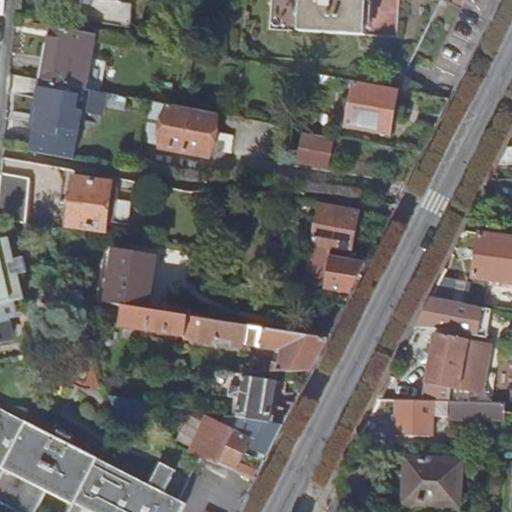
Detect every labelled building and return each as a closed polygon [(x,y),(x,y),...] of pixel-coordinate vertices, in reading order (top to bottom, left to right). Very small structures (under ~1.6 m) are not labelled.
[(364,83),(398,90),(411,63),(443,1),(441,0),(302,0),(300,31),(367,36),(364,83)] [(45,82),(86,89),(96,34),(55,26),(45,82)] [(343,80),(323,76),(321,88),(341,92),(343,80)] [(82,112),(88,114),(92,90),(86,89),(45,82),(39,80),(32,115),(45,118),(42,131),(60,134),(61,127),(78,131),(82,112)] [(400,90),(398,90),(364,83),(357,82),(353,101),(346,99),(345,106),(352,107),(348,127),(391,135),(400,90)] [(92,90),(88,114),(103,116),(108,93),(92,90)] [(210,157),(218,115),(185,108),(169,105),(160,147),(210,157)] [(30,129),(42,131),(45,118),(32,115),(30,129)] [(61,127),(60,134),(77,138),(78,131),(61,127)] [(334,141),(301,135),(296,164),(329,170),(334,141)] [(511,164),(511,148),(508,148),(499,165),(511,164)] [(2,158),(0,174),(31,180),(34,164),(2,158)] [(70,228),(107,232),(112,184),(75,180),(70,228)] [(0,221),(39,227),(43,198),(0,191),(0,221)] [(331,256),(332,256),(333,249),(353,253),(360,212),(321,205),(306,286),(326,289),(331,256)] [(511,238),(481,234),(475,277),(511,281),(511,238)] [(0,304),(12,302),(24,299),(10,239),(0,240),(0,304)] [(126,307),(149,310),(157,258),(117,252),(108,303),(126,307)] [(326,289),(351,293),(366,263),(332,256),(331,256),(326,289)] [(488,337),(492,310),(492,309),(433,297),(417,327),(437,327),(488,337)] [(15,318),(12,302),(0,304),(0,342),(12,339),(8,320),(15,318)] [(327,339),(149,310),(126,307),(123,325),(188,336),(187,339),(214,344),(218,339),(235,342),(234,347),(252,350),(253,344),(262,346),(262,347),(282,351),(278,373),(311,372),(327,339)] [(436,333),(424,399),(459,399),(460,389),(482,393),(492,345),(436,333)] [(248,411),(259,412),(273,415),(278,384),(246,377),(247,374),(226,375),(227,383),(234,382),(245,382),(243,390),(238,390),(238,394),(242,395),(239,409),(248,411)] [(146,402),(111,398),(122,426),(137,431),(146,402)] [(506,420),(507,412),(507,404),(423,401),(399,401),(398,437),(434,438),(434,417),(448,418),(448,420),(495,421),(495,419),(506,420)] [(56,439),(0,409),(0,511),(36,511),(50,486),(76,499),(69,511),(174,511),(179,502),(164,494),(176,472),(161,464),(149,487),(70,446),(73,439),(59,432),(56,439)] [(246,419),(257,421),(259,412),(248,411),(246,419)] [(190,453),(219,464),(220,461),(236,469),(250,438),(256,441),(252,449),(268,456),(284,426),(239,419),(234,430),(207,419),(190,453)] [(462,462),(408,459),(406,502),(459,504),(462,462)]
